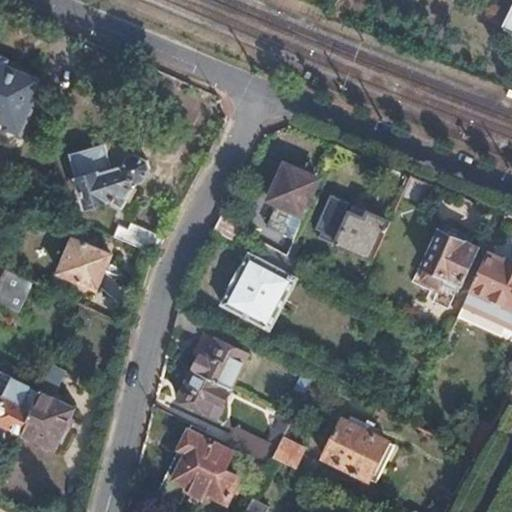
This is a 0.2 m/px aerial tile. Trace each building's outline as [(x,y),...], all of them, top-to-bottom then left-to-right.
[(0,118),(5,121),(3,128),(21,136),(37,98),(32,96),(39,79),(40,77),(7,63),(10,57),(0,53),(0,118)] [(46,117),(59,88),(39,79),(32,96),(37,98),(32,111),(46,117)] [(123,203),(136,178),(146,176),(151,166),(150,156),(139,151),(129,154),(125,164),(114,166),(106,140),(70,150),(86,204),(111,197),(123,203)] [(27,195),(38,169),(27,164),(15,191),(26,195),(27,195)] [(38,200),(49,174),(38,169),(27,195),(26,195),(38,200)] [(274,232),(266,247),(291,259),(298,243),(296,242),(321,184),(287,170),(272,205),(290,213),(280,235),(274,232)] [(428,209),(437,191),(413,181),(405,199),(428,209)] [(27,227),(38,200),(26,195),(15,221),(27,227)] [(369,223),(372,216),(357,210),(354,217),(355,218),(369,223)] [(391,225),(372,216),(369,223),(355,218),(354,217),(340,249),(374,263),(391,225)] [(166,234),(133,219),(130,226),(120,222),(116,233),(157,251),(166,234)] [(221,231),(218,236),(240,247),(246,246),(250,239),(252,234),(226,221),(221,231)] [(98,285),(112,250),(74,234),(60,269),(98,285)] [(479,254),(443,239),(427,273),(430,273),(424,286),(442,294),(444,290),(460,297),(479,254)] [(310,250),(298,243),(291,259),(303,265),(310,250)] [(266,247),(264,245),(257,259),(255,257),(227,310),(274,333),(302,281),(298,279),(305,266),(303,265),(291,259),(266,247)] [(510,268),(491,260),(465,316),(471,318),(474,312),(478,314),(485,298),(511,310),(511,265),(510,268)] [(0,298),(19,308),(33,278),(8,266),(0,282),(0,298)] [(180,323),(179,330),(200,340),(207,338),(212,328),(183,314),(180,323)] [(458,330),(455,336),(466,341),(468,336),(458,330)] [(207,358),(198,375),(199,375),(235,394),(253,359),(223,343),(222,345),(211,340),(202,356),(207,358)] [(54,396),(66,370),(53,363),(52,367),(41,390),(54,396)] [(0,420),(21,431),(36,400),(40,392),(0,372),(0,420)] [(235,394),(199,375),(185,406),(220,424),(235,394)] [(290,423),(296,427),(319,382),(312,378),(290,423)] [(56,448),(76,407),(54,396),(41,390),(36,400),(21,431),(56,448)] [(380,412),(395,419),(400,409),(385,402),(380,412)] [(234,446),(242,451),(258,459),(275,467),(278,462),(288,441),(296,427),(290,423),(287,421),(273,449),(241,433),(234,446)] [(393,446),(347,424),(327,461),(374,485),(393,446)] [(234,446),(198,429),(194,436),(193,435),(163,495),(187,507),(194,495),(210,503),(214,498),(232,506),(245,481),(231,473),(242,451),(234,446)] [(288,441),(278,462),(300,472),(310,452),(288,441)] [(257,481),(266,485),(275,467),(258,459),(254,467),(262,472),(257,481)]
